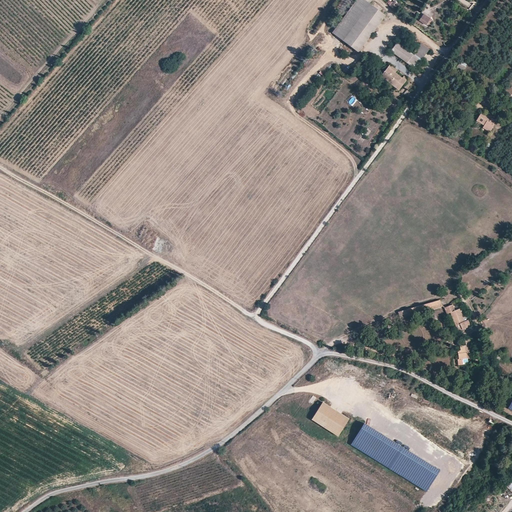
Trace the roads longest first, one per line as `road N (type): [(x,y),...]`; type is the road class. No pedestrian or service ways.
road 1 (unclassified): [(25,511),(55,494),(159,473),(219,444),(329,353),(422,377),(511,422)]
road 2 (track): [(0,166),(313,345),(317,356)]
road 3 (track): [(255,315),(405,112)]
road 4 (unclassified): [(405,112),(487,0)]
